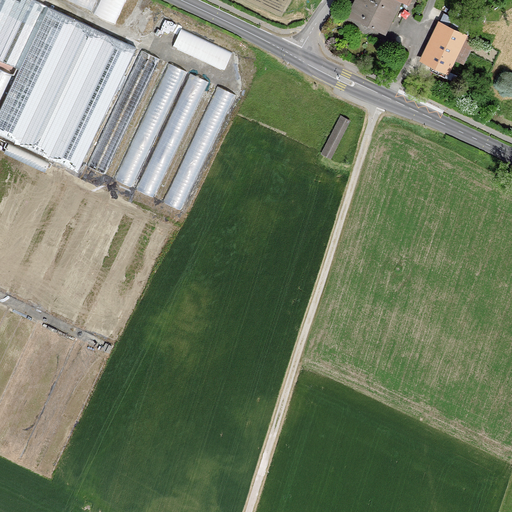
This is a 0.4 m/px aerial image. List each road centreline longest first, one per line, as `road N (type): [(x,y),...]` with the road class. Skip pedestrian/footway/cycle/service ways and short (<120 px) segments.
road 1 (track): [(382,94),(248,511)]
road 2 (secondary): [(511,154),(297,55)]
road 3 (secondary): [(297,55),(181,0)]
